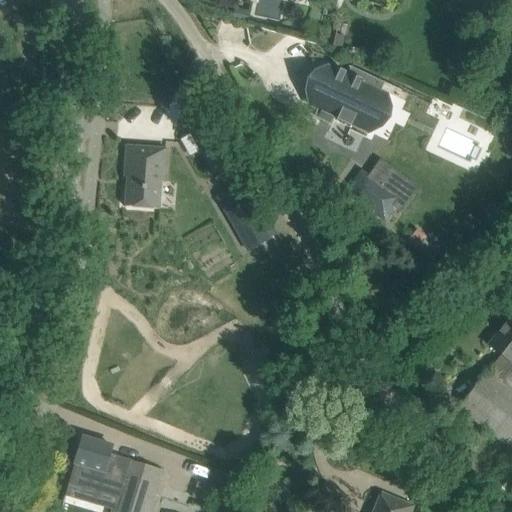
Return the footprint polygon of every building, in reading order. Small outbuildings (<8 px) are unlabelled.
[(248,12),(234,8),(232,18),(246,22),(248,12)] [(334,36),(332,47),(340,49),(343,37),(334,36)] [(169,62),(162,65),(166,72),(173,69),(169,62)] [(401,91),(349,67),(348,68),(350,69),(346,77),(326,67),(309,105),(317,109),(314,117),(308,114),(308,115),(330,126),(331,124),(330,124),(334,117),(369,133),(370,131),(386,96),(383,94),(380,93),(384,85),(385,86),(390,88),(401,93),(401,91)] [(207,121),(190,131),(213,171),(230,162),(207,121)] [(126,147),(124,178),(127,178),(124,207),(158,210),(160,183),(163,183),(165,150),(126,147)] [(399,199),(374,182),(361,173),(347,193),(346,194),(359,203),(384,220),(399,199)] [(239,187),(218,199),(230,220),(251,208),(239,187)] [(191,197),(167,256),(192,267),(216,208),(191,197)] [(415,222),(405,235),(415,243),(425,230),(415,222)] [(386,334),(401,326),(394,314),(380,322),(386,334)] [(511,316),(488,346),(501,356),(486,374),(485,374),(454,414),(463,421),(468,416),(511,449),(511,316)] [(111,447),(101,444),(82,438),(71,473),(88,478),(91,469),(121,477),(110,511),(150,511),(162,471),(109,455),(111,447)] [(411,511),(413,507),(381,493),(372,511),(411,511)] [(448,511),(451,498),(438,496),(435,511),(448,511)]
